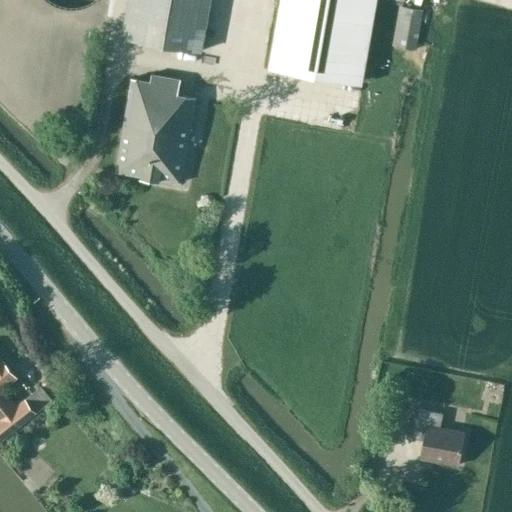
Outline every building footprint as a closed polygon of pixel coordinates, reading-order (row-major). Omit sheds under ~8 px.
[(201,51),(210,0),(127,0),(122,37),(201,51)] [(280,0),(269,65),(362,81),(376,0),(280,0)] [(403,7),(396,47),(415,50),(423,11),(403,7)] [(115,171),(180,182),(195,98),(187,96),(177,94),(180,80),(151,75),(150,81),(136,79),(131,78),(115,171)] [(1,362),(0,362),(0,440),(48,403),(37,389),(8,413),(0,402),(6,396),(2,390),(15,379),(1,362)] [(463,433),(439,429),(442,414),(417,409),(412,438),(424,441),(421,458),(457,465),(463,433)] [(121,476),(110,484),(117,493),(128,485),(121,476)]
